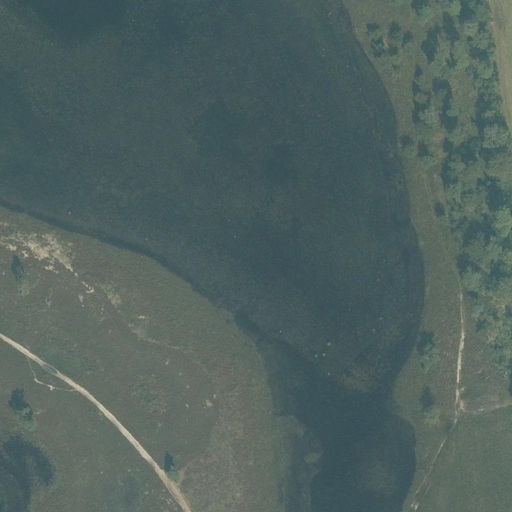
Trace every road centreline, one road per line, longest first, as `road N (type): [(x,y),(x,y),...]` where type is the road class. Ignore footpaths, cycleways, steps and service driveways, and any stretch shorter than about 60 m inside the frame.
road 1 (track): [(186,511),(125,434),(0,334)]
road 2 (track): [(414,511),(457,431),(511,428)]
